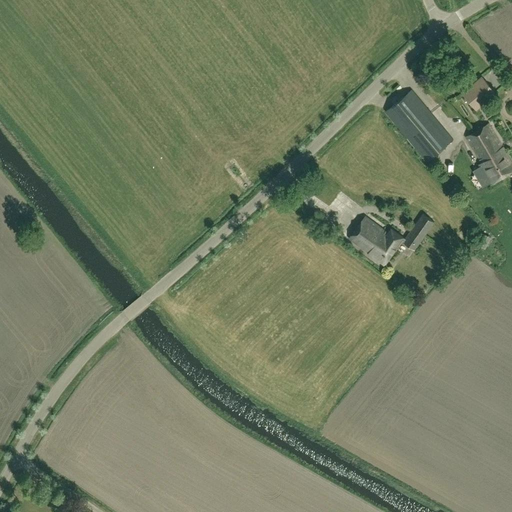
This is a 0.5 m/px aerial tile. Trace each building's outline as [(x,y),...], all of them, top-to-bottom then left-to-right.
[(463,93),(476,109),(495,93),(482,77),(463,93)] [(427,162),(453,140),(411,90),(385,111),(427,162)] [(511,164),(489,123),(474,132),(486,153),(491,151),(499,165),(496,166),(503,177),(511,172),(511,164)] [(467,124),(461,128),(465,134),(471,130),(467,124)] [(486,153),(474,132),(466,136),(481,162),(478,164),(490,185),(503,177),(496,166),(499,165),(491,151),(486,153)] [(386,265),(402,240),(415,249),(435,222),(423,214),(405,239),(391,229),(388,234),(365,218),(349,240),(386,265)]
